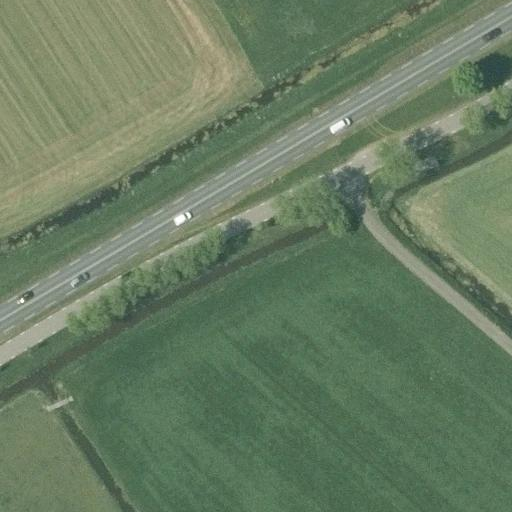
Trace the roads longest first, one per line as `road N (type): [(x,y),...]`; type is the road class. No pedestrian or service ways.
road 1 (primary): [(0,321),(511,18)]
road 2 (unclassified): [(0,357),(138,274),(511,90)]
